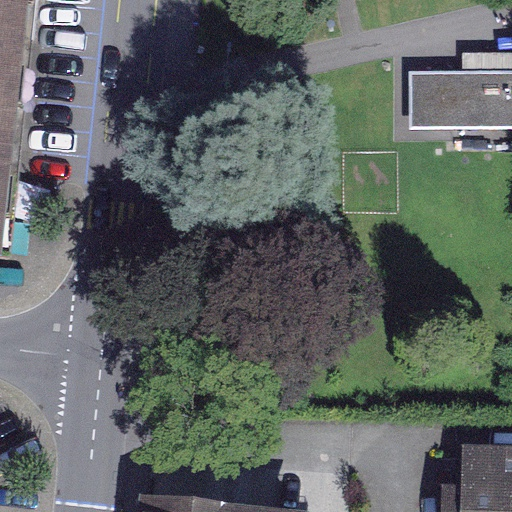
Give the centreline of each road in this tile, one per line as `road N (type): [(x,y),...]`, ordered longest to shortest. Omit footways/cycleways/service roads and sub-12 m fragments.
road 1 (primary): [(142,0),(100,359)]
road 2 (primary): [(100,359),(85,511)]
